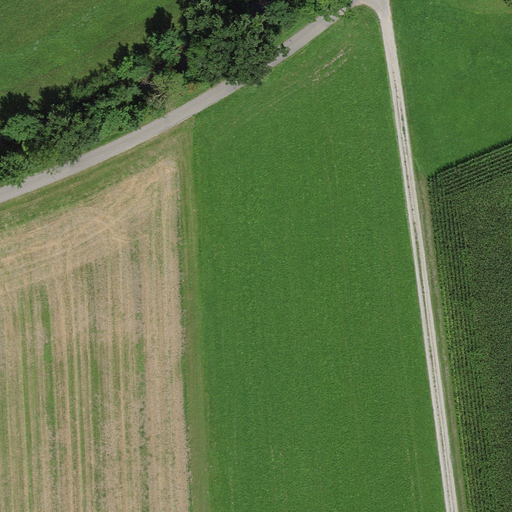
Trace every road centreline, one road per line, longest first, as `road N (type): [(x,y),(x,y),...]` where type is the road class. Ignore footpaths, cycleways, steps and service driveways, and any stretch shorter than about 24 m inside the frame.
road 1 (track): [(451,511),(385,0)]
road 2 (track): [(350,0),(188,113),(0,195)]
